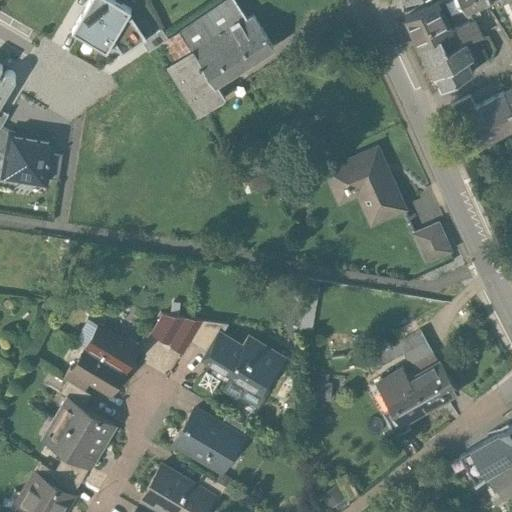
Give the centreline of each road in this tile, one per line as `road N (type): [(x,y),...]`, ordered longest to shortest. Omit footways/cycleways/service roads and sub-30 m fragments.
road 1 (tertiary): [(360,0),(511,293)]
road 2 (residential): [(511,385),(354,511)]
road 3 (residential): [(64,230),(90,75)]
road 4 (residential): [(97,511),(133,451),(148,393)]
